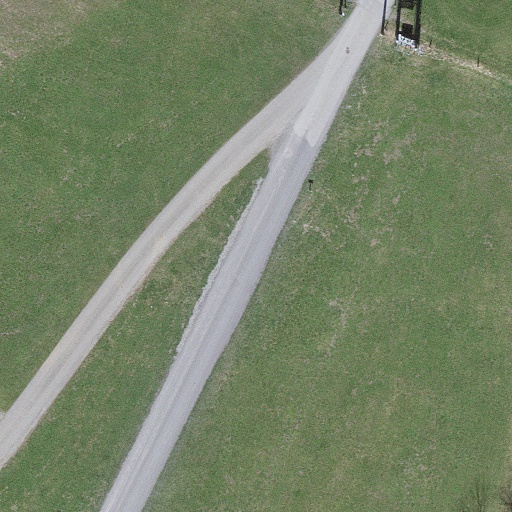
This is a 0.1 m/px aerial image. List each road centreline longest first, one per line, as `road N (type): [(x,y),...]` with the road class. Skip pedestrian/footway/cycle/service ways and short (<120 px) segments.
road 1 (track): [(0,459),(243,153),(329,93)]
road 2 (track): [(124,511),(271,230),(329,93)]
